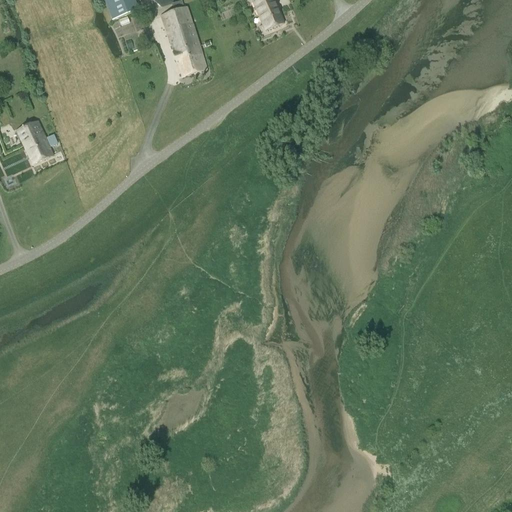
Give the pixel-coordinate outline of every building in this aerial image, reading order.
[(139,12),(134,0),(104,0),(113,22),(139,12)] [(162,9),(173,5),(173,0),(153,0),(153,1),(162,9)] [(267,14),(277,10),(272,0),(251,0),(259,19),(267,15),(267,14)] [(161,18),(177,64),(183,79),(207,72),(187,10),(184,11),(181,3),(172,6),(175,14),(161,18)] [(267,15),(259,19),(265,33),(283,25),(277,10),(267,14),(267,15)] [(292,69),(296,77),(300,74),(295,67),(292,69)] [(25,149),(45,140),(38,123),(17,132),(25,149)] [(45,140),(25,149),(33,166),(53,157),(50,150),(58,146),(54,137),(46,141),(45,140)]
